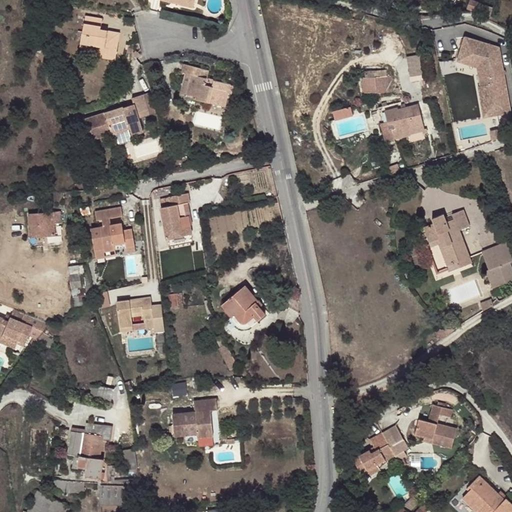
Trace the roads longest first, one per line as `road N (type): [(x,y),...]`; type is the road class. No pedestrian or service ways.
road 1 (residential): [(245,0),(309,291),(326,475),(321,511)]
road 2 (unknown): [(319,387),(233,393),(225,427)]
